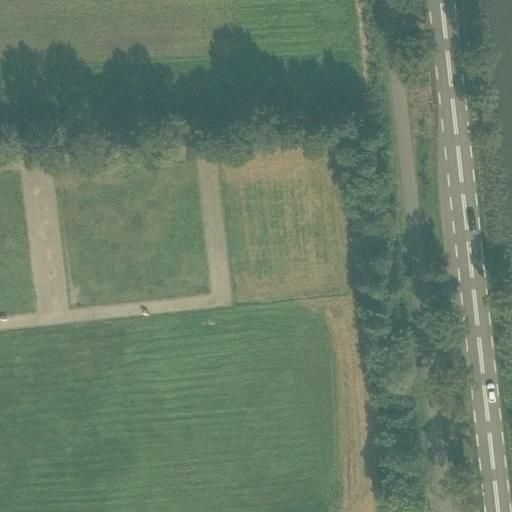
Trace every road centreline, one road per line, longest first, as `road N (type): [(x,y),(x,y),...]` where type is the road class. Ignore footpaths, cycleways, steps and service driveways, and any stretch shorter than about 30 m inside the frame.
road 1 (primary): [(492,511),(435,0)]
road 2 (unclassified): [(442,511),(385,0)]
